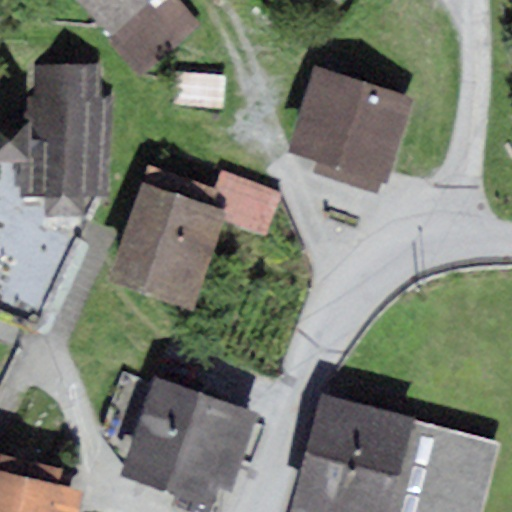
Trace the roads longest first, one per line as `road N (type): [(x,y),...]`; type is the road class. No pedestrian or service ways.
road 1 (residential): [(254,511),(321,339),(347,297),(406,258),(511,244)]
road 2 (track): [(284,165),(173,127),(96,40),(0,32)]
road 3 (track): [(450,248),(469,125),(473,0)]
road 4 (track): [(284,165),(240,44),(211,0)]
road 5 (track): [(347,297),(284,165)]
